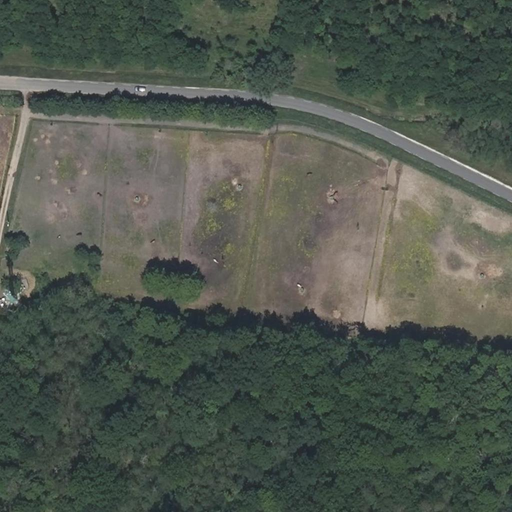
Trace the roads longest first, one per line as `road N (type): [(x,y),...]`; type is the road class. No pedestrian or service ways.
road 1 (residential): [(511,193),(324,106),(0,81)]
road 2 (track): [(31,83),(0,226)]
